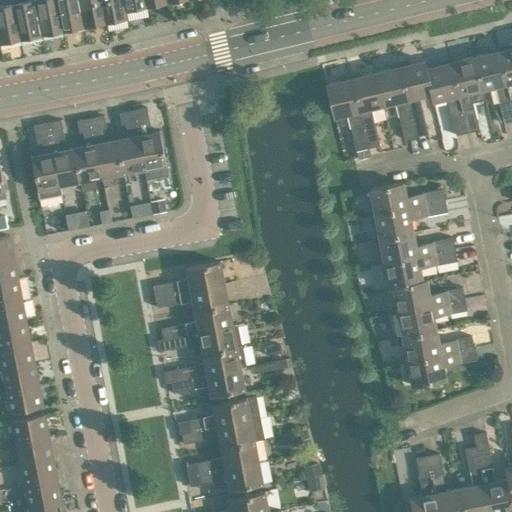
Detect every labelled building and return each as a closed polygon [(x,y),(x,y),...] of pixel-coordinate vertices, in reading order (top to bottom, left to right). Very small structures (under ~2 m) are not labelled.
[(3,0),(3,2),(0,2),(0,39),(21,35),(13,0),(3,0)] [(13,0),(21,35),(42,31),(36,0),(13,0)] [(36,0),(42,31),(63,27),(58,0),(36,0)] [(58,0),(63,27),(85,23),(80,0),(58,0)] [(80,0),(85,23),(106,19),(101,0),(80,0)] [(101,0),(106,19),(127,15),(128,14),(126,7),(125,7),(124,0),(101,0)] [(510,45),(499,47),(511,99),(511,40),(511,41),(509,43),(510,45)] [(511,99),(499,47),(475,53),(483,86),(496,83),(499,98),(505,120),(511,118),(511,99)] [(475,53),(451,59),(468,129),(480,126),(474,104),(473,99),(485,96),(483,86),(475,53)] [(425,57),(400,63),(417,133),(428,130),(423,108),(419,94),(432,91),(433,90),(426,65),(427,65),(425,57)] [(427,65),(426,65),(433,90),(432,91),(434,98),(448,95),(451,109),(456,132),(457,132),(468,129),(451,59),(427,65)] [(400,63),(376,69),(384,102),(397,99),(400,113),(405,136),(417,133),(400,63)] [(376,69),(351,75),(368,145),(369,145),(380,142),(375,119),(374,120),(371,105),(384,102),(376,69)] [(327,81),(335,114),(348,111),(351,125),(357,148),(368,145),(351,75),(327,81)] [(147,104),(134,107),(145,166),(147,175),(169,171),(167,162),(160,128),(152,130),(149,116),(147,104)] [(128,134),(117,136),(124,171),(145,166),(134,107),(120,109),(122,121),(126,121),(128,134)] [(105,112),(91,115),(103,175),(124,171),(117,136),(106,139),(104,125),(107,124),(105,112)] [(86,143),(75,145),(81,179),(103,175),(91,115),(78,117),(80,130),(83,129),(86,143)] [(61,116),(48,119),(60,183),(81,179),(75,145),(67,146),(65,133),(62,120),(61,116)] [(32,153),(38,187),(40,194),(62,190),(60,183),(48,119),(34,121),(35,126),(37,138),(40,151),(32,153)] [(368,145),(357,148),(359,156),(371,153),(369,145),(368,145)] [(404,179),(370,186),(375,211),(446,197),(443,185),(422,189),(423,191),(407,194),(404,179)] [(165,196),(152,198),(154,211),(167,208),(165,196)] [(446,197),(375,211),(380,235),(413,229),(411,215),(427,211),(427,213),(448,209),(446,197)] [(141,200),(131,202),(133,215),(143,213),(141,200)] [(74,210),(66,211),(69,227),(77,225),(74,210)] [(110,210),(99,212),(101,221),(112,219),(110,210)] [(6,212),(0,213),(0,226),(9,225),(6,212)] [(413,229),(380,235),(385,259),(455,246),(453,234),(432,238),(432,239),(416,242),(413,229)] [(10,232),(0,234),(0,257),(15,254),(10,232)] [(385,259),(375,261),(380,286),(393,283),(423,278),(423,277),(420,263),(436,260),(437,261),(458,257),(455,246),(385,259)] [(15,254),(0,257),(0,279),(19,276),(15,254)] [(186,276),(153,282),(156,293),(163,292),(225,280),(220,258),(187,264),(188,273),(186,276)] [(19,276),(0,279),(0,301),(23,297),(19,276)] [(423,278),(393,283),(393,284),(398,309),(465,295),(463,284),(446,287),(446,288),(430,291),(427,276),(423,277),(423,278)] [(225,280),(163,292),(166,303),(190,298),(193,300),(195,308),(229,301),(225,280)] [(163,292),(156,293),(158,304),(166,303),(163,292)] [(465,295),(398,309),(403,333),(437,326),(434,312),(450,309),(450,311),(467,307),(465,295)] [(23,297),(0,301),(0,323),(27,318),(23,297)] [(170,323),(162,325),(164,336),(172,334),(233,322),(229,301),(195,308),(196,315),(194,318),(170,323)] [(27,318),(0,323),(0,345),(31,339),(27,318)] [(233,322),(172,334),(174,345),(197,340),(200,351),(203,350),(241,343),(240,343),(242,340),(239,323),(236,322),(233,322)] [(437,326),(403,333),(408,357),(475,344),(472,332),(455,336),(455,337),(439,340),(437,326)] [(164,336),(158,337),(160,347),(174,345),(172,334),(164,336)] [(31,339),(0,345),(0,353),(3,367),(35,360),(31,339)] [(203,361),(170,367),(172,378),(241,364),(244,364),(246,361),(243,344),(241,343),(203,350),(205,358),(203,361)] [(475,344),(408,357),(413,382),(446,376),(443,361),(459,358),(460,359),(477,356),(475,344)] [(35,360),(3,367),(7,388),(39,382),(35,360)] [(241,364),(172,378),(175,389),(207,383),(210,385),(212,393),(245,387),(241,364)] [(39,382),(7,388),(11,410),(44,404),(39,382)] [(213,412),(178,419),(180,429),(182,429),(261,414),(256,392),(213,401),(215,409),(213,412)] [(45,411),(13,418),(17,440),(49,433),(45,411)] [(261,414),(182,429),(184,440),(217,434),(220,436),(222,444),(255,437),(265,435),(261,414)] [(487,428),(475,431),(477,443),(490,511),(511,511),(511,490),(509,475),(508,475),(494,478),(492,464),(493,464),(489,441),(487,428)] [(49,433),(17,440),(21,461),(54,454),(49,433)] [(224,454),(186,461),(189,472),(199,470),(259,459),(255,437),(222,444),(224,454)] [(474,482),(460,485),(465,511),(490,511),(477,443),(465,445),(470,468),(471,468),(474,482)] [(440,450),(428,452),(439,511),(465,511),(460,485),(446,488),(443,473),(444,473),(440,450)] [(411,511),(410,511),(439,511),(428,452),(417,454),(416,454),(423,489),(420,492),(410,494),(414,511),(411,511)] [(54,454),(21,461),(25,482),(58,476),(54,454)] [(259,459),(199,470),(201,481),(216,478),(216,480),(218,482),(229,480),(230,487),(264,480),(259,459)] [(319,460),(304,463),(307,475),(322,471),(319,460)] [(199,470),(189,472),(191,483),(201,481),(199,470)] [(323,473),(307,476),(310,488),(325,485),(323,473)] [(58,476),(25,482),(29,503),(62,497),(58,476)] [(217,508),(196,511),(258,511),(270,510),(265,488),(228,495),(229,504),(227,507),(217,509),(217,508)] [(64,511),(62,497),(29,503),(31,511),(64,511)]
